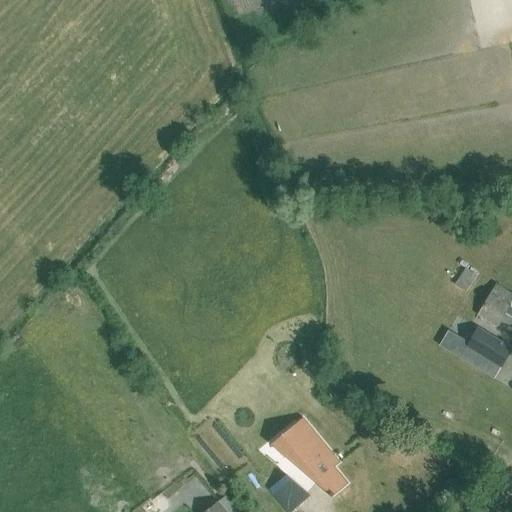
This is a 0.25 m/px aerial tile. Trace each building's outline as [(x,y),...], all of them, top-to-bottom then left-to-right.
[(466,293),(477,276),(465,268),(454,285),(466,293)] [(511,294),(496,284),(489,294),(482,306),(485,308),(480,317),(497,327),(502,320),(511,326),(511,294)] [(467,346),(460,358),(494,379),(501,367),(511,350),(478,329),(468,344),(467,346)] [(281,436),(270,445),(296,466),(309,477),(314,482),(332,497),(348,483),(334,466),(340,462),(303,417),(281,436)] [(285,473),(270,485),(291,510),(292,511),(311,511),(320,505),(285,473)] [(227,511),(219,501),(205,511),(227,511)]
